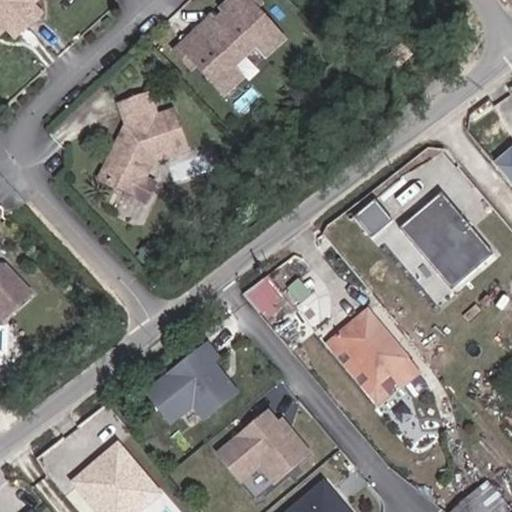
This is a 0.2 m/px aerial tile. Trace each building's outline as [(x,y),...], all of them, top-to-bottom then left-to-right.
[(43,0),(0,0),(0,39),(13,28),(22,37),(47,15),(38,5),(43,0)] [(270,5),(265,0),(239,0),(231,8),(234,11),(222,21),(207,34),(217,46),(201,60),(202,61),(229,94),(247,79),(237,67),(263,46),(273,58),(291,42),(264,10),(270,5)] [(219,17),(181,49),(196,66),(202,61),(201,60),(217,46),(207,34),(222,21),(219,17)] [(166,117),(159,95),(128,104),(132,126),(105,183),(155,210),(165,185),(153,179),(161,163),(194,152),(180,113),(166,117)] [(440,192),(398,228),(422,257),(431,250),(459,282),(492,254),(440,192)] [(392,221),(374,199),(353,217),(370,239),(392,221)] [(459,282),(431,250),(422,257),(450,290),(459,282)] [(0,311),(11,323),(38,297),(11,270),(0,269),(0,311)] [(247,291),(265,319),(287,304),(269,276),(247,291)] [(374,310),(334,344),(386,406),(412,385),(426,372),(374,310)] [(198,414),(232,388),(208,357),(213,353),(201,339),(140,387),(164,418),(187,400),(198,414)] [(270,480),(306,450),(278,417),(274,420),(264,408),(213,451),(237,479),(256,464),(270,480)] [(109,442),(66,479),(94,511),(124,511),(151,489),(109,442)] [(319,481),(281,511),(345,511),(337,502),(327,503),(323,499),(330,493),(319,481)] [(496,511),(497,511),(477,488),(448,511),(496,511)]
